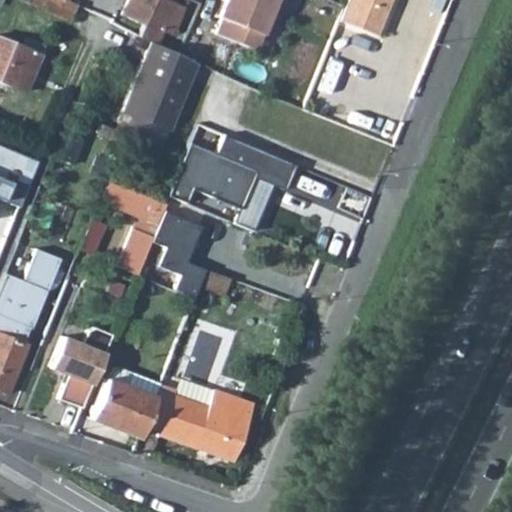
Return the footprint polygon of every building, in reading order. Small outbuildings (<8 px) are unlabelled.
[(19,0),(69,22),(76,5),(66,0),(19,0)] [(142,25),(137,36),(150,41),(156,43),(161,31),(169,35),(181,7),(166,0),(126,0),(120,14),(142,25)] [(225,0),(218,16),(212,31),(253,48),(268,12),(275,15),(280,0),(225,0)] [(225,0),(219,0),(214,14),(218,16),(225,0)] [(337,17),(374,32),(386,0),(343,0),(342,3),(337,17)] [(0,38),(0,82),(24,92),(39,54),(43,44),(27,38),(23,47),(0,38)] [(195,61),(156,43),(150,41),(120,110),(167,129),(195,61)] [(216,71),(210,86),(253,105),(260,91),(216,71)] [(208,91),(201,106),(211,111),(217,95),(208,91)] [(100,123),(95,134),(119,145),(123,134),(100,123)] [(169,197),(184,203),(190,188),(238,209),(251,177),(282,190),(293,164),(220,133),(213,152),(187,141),(165,195),(169,197)] [(92,154),(84,173),(103,181),(111,162),(92,154)] [(159,210),(161,203),(106,182),(98,201),(135,216),(115,266),(134,274),(146,242),(159,210)] [(159,210),(146,242),(161,248),(154,266),(177,275),(171,290),(191,298),(195,288),(198,281),(202,270),(182,262),(197,226),(159,210)] [(55,263),(30,254),(17,285),(0,278),(0,388),(5,391),(25,343),(20,341),(26,325),(29,326),(33,315),(38,303),(36,302),(39,295),(41,296),(42,296),(44,291),(55,263)] [(202,270),(198,281),(227,292),(232,280),(202,270)] [(198,281),(195,288),(225,298),(227,292),(198,281)] [(57,296),(44,291),(42,296),(41,296),(39,295),(36,302),(38,303),(33,315),(35,316),(31,325),(44,330),(57,296)] [(55,396),(79,406),(110,333),(92,325),(86,328),(80,342),(61,333),(48,365),(65,373),(55,396)] [(111,370),(108,378),(124,385),(152,397),(158,383),(130,371),(119,367),(111,370)] [(104,377),(86,416),(137,436),(142,424),(152,397),(124,385),(108,378),(104,377)] [(172,388),(171,394),(242,419),(248,402),(176,377),(172,388)] [(157,433),(228,458),(242,419),(171,394),(172,388),(158,383),(152,397),(142,424),(157,430),(157,433)]
